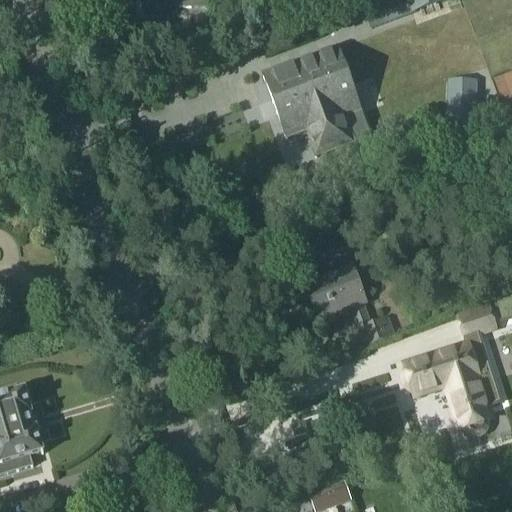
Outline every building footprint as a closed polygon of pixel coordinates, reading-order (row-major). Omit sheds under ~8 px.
[(144,0),(144,9),(244,12),(244,0),(144,0)] [(401,0),(365,14),(371,31),(412,15),(413,17),(446,4),(444,0),(401,0)] [(348,88),(344,77),(335,51),(261,78),(286,144),(306,137),(316,163),(348,151),(353,164),(376,155),(362,115),(358,116),(348,88)] [(444,160),(474,160),(476,84),(446,83),(444,160)] [(353,270),(324,281),(306,288),(319,323),(351,312),(366,352),(367,352),(366,350),(394,340),(388,324),(375,329),(353,270)] [(502,323),(511,320),(511,302),(497,307),(502,323)] [(467,349),(429,362),(405,369),(406,373),(405,377),(405,381),(405,385),(407,389),(410,392),(413,395),(414,399),(446,389),(460,432),(467,430),(470,433),(473,435),(478,435),(481,433),(483,429),(483,425),(490,422),(476,379),(477,379),(470,358),(483,354),(478,338),(495,332),(488,309),(456,320),(464,343),(471,340),(474,349),(468,351),(467,349)] [(0,467),(13,464),(16,473),(32,469),(29,459),(43,455),(36,431),(32,432),(28,417),(32,416),(25,393),(11,397),(10,394),(0,397),(0,467)] [(314,511),(326,511),(343,506),(341,503),(349,500),(344,487),(310,499),(314,511)]
